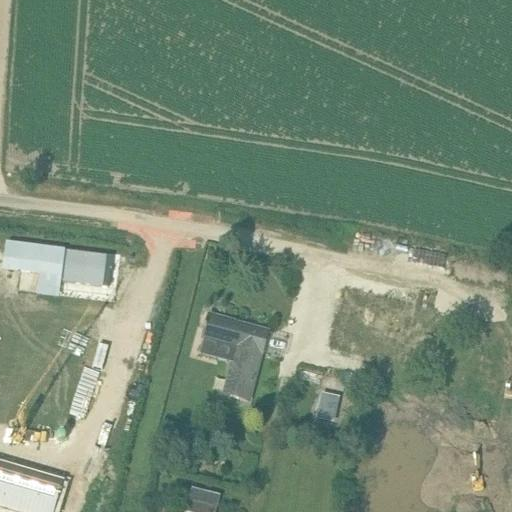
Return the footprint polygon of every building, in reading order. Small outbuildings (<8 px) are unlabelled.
[(5,256),(5,291),(112,291),(112,256),(5,256)] [(458,332),(463,313),(469,294),(436,285),(425,326),(408,321),(410,311),(366,301),(367,296),(345,290),(340,310),(330,344),(373,355),(371,364),(382,367),(385,358),(396,360),(401,345),(402,342),(439,351),(445,329),(458,332)] [(226,320),(208,315),(202,339),(240,349),(235,367),(231,366),(223,396),(248,403),(261,355),(263,355),(269,333),(226,321),(226,320)] [(339,399),(322,395),(317,420),(334,424),(339,399)] [(192,490),(186,511),(216,511),(220,498),(192,490)]
